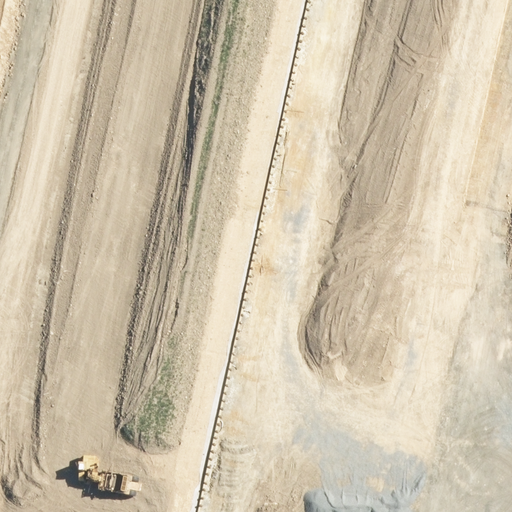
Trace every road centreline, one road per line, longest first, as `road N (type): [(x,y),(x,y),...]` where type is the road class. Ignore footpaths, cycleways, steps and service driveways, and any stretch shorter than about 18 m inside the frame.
road 1 (residential): [(511,66),(419,511)]
road 2 (residential): [(37,0),(0,173)]
